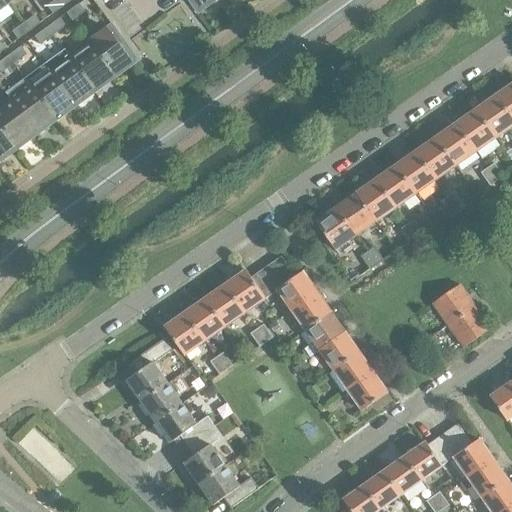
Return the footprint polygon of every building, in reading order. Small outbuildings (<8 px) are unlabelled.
[(53,15),(64,6),(59,0),(56,0),(47,7),(53,15)] [(193,0),(201,11),(216,0),(193,0)] [(72,22),(85,12),(79,4),(66,14),(72,22)] [(29,32),(40,24),(34,16),(23,24),(29,32)] [(65,27),(59,19),(47,28),(53,36),(65,27)] [(18,40),(29,32),(23,24),(12,32),(18,40)] [(112,27),(89,44),(112,76),(132,62),(120,45),(124,42),(113,26),(112,27)] [(40,45),(53,36),(47,28),(34,37),(40,45)] [(70,58),(69,58),(93,91),(93,90),(112,76),(89,44),(70,58)] [(26,55),(21,47),(8,56),(14,64),(26,55)] [(64,50),(44,65),(50,73),(73,105),(92,91),(93,91),(69,58),(70,58),(64,50)] [(0,71),(1,74),(14,64),(8,56),(0,62),(0,71)] [(44,65),(24,79),(30,87),(54,119),(73,105),(50,73),(44,65)] [(24,79),(5,93),(11,101),(34,133),(54,119),(30,87),(24,79)] [(511,86),(498,96),(511,116),(511,86)] [(511,127),(511,116),(498,96),(478,111),(497,138),(511,127)] [(11,101),(0,109),(0,127),(15,148),(34,133),(11,101)] [(497,138),(478,111),(458,125),(477,152),(497,138)] [(477,152),(458,125),(438,139),(457,166),(477,152)] [(0,158),(15,148),(0,127),(0,158)] [(457,166),(438,139),(417,153),(437,180),(457,166)] [(437,180),(417,153),(397,167),(417,194),(437,180)] [(495,165),(488,169),(497,182),(503,178),(495,165)] [(417,194),(397,167),(377,181),(397,208),(417,194)] [(497,182),(488,169),(482,174),(491,186),(497,182)] [(397,208),(377,181),(357,195),(376,222),(397,208)] [(455,192),(449,197),(457,210),(464,205),(455,192)] [(376,222),(357,195),(337,209),(356,236),(376,222)] [(457,210),(449,197),(442,201),(451,214),(457,210)] [(356,236),(337,209),(317,223),(336,250),(356,236)] [(415,220),(408,225),(417,238),(424,233),(415,220)] [(417,238),(408,225),(402,229),(411,242),(417,238)] [(375,248),(369,253),(378,266),(384,261),(375,248)] [(378,266),(369,253),(362,257),(371,270),(378,266)] [(282,258),(281,258),(272,265),(286,285),(296,278),(282,258)] [(286,285),(272,265),(262,272),(276,292),(279,291),(286,285)] [(267,299),(252,279),(247,272),(233,282),(232,281),(227,285),(246,313),(267,299)] [(276,292),(262,272),(252,279),(267,299),(276,292)] [(296,278),(286,285),(279,291),(293,310),(318,293),(304,273),(296,278)] [(246,313),(227,285),(220,289),(221,290),(207,300),(226,327),(246,313)] [(460,286),(434,304),(449,326),(472,310),(463,298),(467,295),(460,286)] [(332,313),(318,293),(293,310),(307,331),(332,313)] [(226,327),(207,300),(193,309),(186,313),(206,341),(226,327)] [(480,322),(472,310),(449,326),(464,348),(491,330),(484,320),(480,322)] [(206,341),(186,313),(181,317),(181,318),(166,328),(185,356),(206,341)] [(346,333),(332,313),(307,331),(315,343),(305,350),(311,358),(321,351),(321,350),(346,333)] [(264,326),(258,330),(267,343),(273,339),(264,326)] [(267,343),(258,330),(251,335),(260,348),(267,343)] [(360,353),(346,333),(321,350),(321,351),(335,370),(360,353)] [(143,402),(168,385),(154,364),(174,350),(166,339),(129,365),(136,376),(128,381),(143,402)] [(374,373),(360,353),(335,370),(349,391),(374,373)] [(224,354),(218,358),(227,371),(233,367),(224,354)] [(227,371),(218,358),(211,362),(220,375),(227,371)] [(305,361),(294,368),(299,375),(310,368),(305,361)] [(195,362),(191,365),(197,372),(200,370),(195,362)] [(388,393),(374,373),(349,391),(363,411),(388,393)] [(511,418),(511,383),(492,398),(508,421),(511,418)] [(157,423),(183,406),(168,385),(143,402),(157,423)] [(211,385),(202,392),(209,401),(218,394),(211,385)] [(317,385),(311,389),(317,399),(323,395),(317,385)] [(197,426),(183,406),(157,423),(172,443),(182,436),(189,447),(216,428),(209,418),(197,426)] [(458,425),(457,426),(448,432),(462,453),(473,446),(458,425)] [(200,485),(226,467),(212,446),(223,438),(216,428),(189,447),(196,457),(186,464),(200,485)] [(462,453),(448,432),(438,439),(452,459),(455,458),(462,453)] [(452,459),(438,439),(428,446),(443,467),(452,459)] [(473,446),(462,453),(455,458),(469,478),(494,461),(480,440),(473,446)] [(443,467),(428,446),(427,444),(407,458),(422,481),(443,467)] [(422,481),(407,458),(386,472),(402,495),(422,481)] [(508,481),(494,461),(469,478),(460,484),(465,491),(474,485),(483,498),(508,481)] [(240,487),(226,467),(200,485),(215,506),(225,499),(232,509),(259,490),(252,479),(240,487)] [(402,495),(386,472),(366,487),(382,509),(402,495)] [(505,511),(511,507),(511,487),(508,481),(483,498),(492,511),(490,511),(505,511)] [(378,511),(382,509),(366,487),(345,502),(352,511),(378,511)] [(441,493),(434,498),(443,511),(450,506),(441,493)] [(441,511),(443,511),(434,498),(428,502),(434,511),(441,511)]
